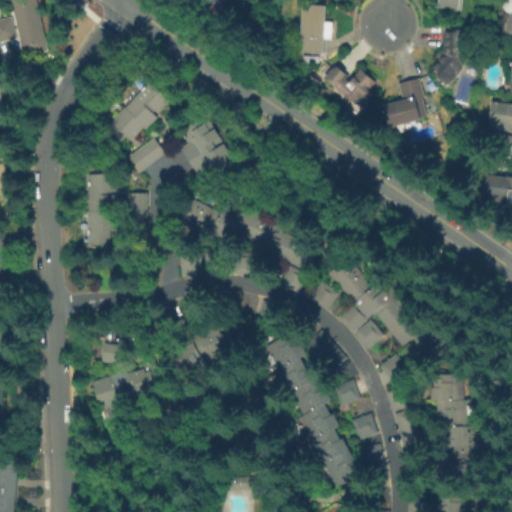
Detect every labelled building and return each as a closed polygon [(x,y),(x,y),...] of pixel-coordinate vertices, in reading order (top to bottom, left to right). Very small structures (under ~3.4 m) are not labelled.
[(36,0),(10,0),(18,54),(43,50),(36,0)] [(221,0),(211,14),(191,0),(221,0)] [(463,0),(461,14),(433,10),(434,0),(463,0)] [(304,4),(328,6),(327,23),(335,23),(334,42),(328,42),(327,57),(300,55),(304,4)] [(0,40),(15,37),(9,15),(0,17),(0,40)] [(463,70),(451,85),(432,70),(446,54),(446,32),(463,32),(463,70)] [(336,66),(353,80),(361,70),(379,86),(369,98),(372,101),(364,112),(325,80),(336,66)] [(0,80),(16,84),(4,148),(0,147),(0,80)] [(107,128),(150,81),(172,101),(129,148),(107,128)] [(405,97),(402,86),(420,81),(430,119),(390,130),(383,104),(405,97)] [(493,102),(511,105),(511,134),(489,131),(493,102)] [(184,148),(194,143),(189,131),(213,120),(236,168),(215,178),(211,169),(197,175),(184,148)] [(163,154),(153,138),(126,154),(136,170),(163,154)] [(0,164),(11,165),(11,214),(0,214),(0,164)] [(490,173),(511,177),(511,207),(484,202),(490,173)] [(116,176),(116,196),(119,196),(119,233),(112,233),(112,246),(93,246),(93,176),(116,176)] [(145,191),(126,192),(127,222),(146,222),(145,191)] [(191,199),(220,213),(223,207),(233,211),(236,204),(323,243),(309,274),(237,236),(231,246),(181,220),(191,199)] [(0,287),(0,239),(9,239),(9,287),(0,287)] [(234,257),(233,278),(233,279),(237,293),(255,293),(257,299),(262,297),(264,305),(271,303),(278,285),(281,285),(297,292),(299,292),(306,274),(284,265),(281,264),(275,279),(269,278),(263,280),(255,276),(256,265),(252,252),(234,257)] [(349,256),(386,298),(394,290),(427,327),(432,322),(456,349),(437,366),(414,339),(406,345),(376,311),(369,318),(329,274),(349,256)] [(200,275),(200,258),(179,259),(179,276),(200,275)] [(0,364),(0,315),(9,315),(9,364),(0,364)] [(171,353),(227,326),(239,351),(182,378),(171,353)] [(362,470),(333,485),(276,373),(281,370),(269,346),(297,332),(310,358),(306,360),(362,470)] [(324,332),(349,360),(335,372),(310,345),(324,332)] [(100,361),(124,362),(125,340),(112,339),(112,342),(100,341),(100,361)] [(385,385),(405,368),(394,354),(374,372),(385,385)] [(95,382),(152,362),(162,390),(106,410),(95,382)] [(480,425),(479,455),(470,455),(470,480),(438,479),(438,453),(448,453),(449,429),(440,429),(440,403),(432,403),(433,373),(462,374),(461,398),(470,398),(469,425),(480,425)] [(338,404),(358,400),(353,379),(333,384),(338,404)] [(389,392),(408,387),(423,439),(404,445),(389,392)] [(364,442),(355,423),(373,415),(381,434),(364,442)] [(363,448),(382,444),(387,466),(367,470),(363,448)] [(0,511),(0,465),(14,465),(14,511),(0,511)] [(231,491),(230,474),(251,473),(252,490),(231,491)] [(472,496),(470,511),(435,511),(438,492),(472,496)]
